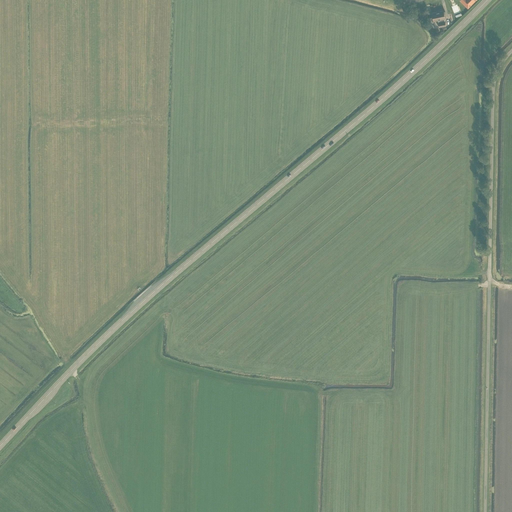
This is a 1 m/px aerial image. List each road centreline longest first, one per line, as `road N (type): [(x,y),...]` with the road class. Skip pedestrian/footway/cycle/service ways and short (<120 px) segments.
road 1 (primary): [(0,445),(150,294),(487,0)]
road 2 (unclassified): [(485,511),(493,81),(511,49)]
road 3 (track): [(0,261),(79,380),(90,434),(122,509)]
